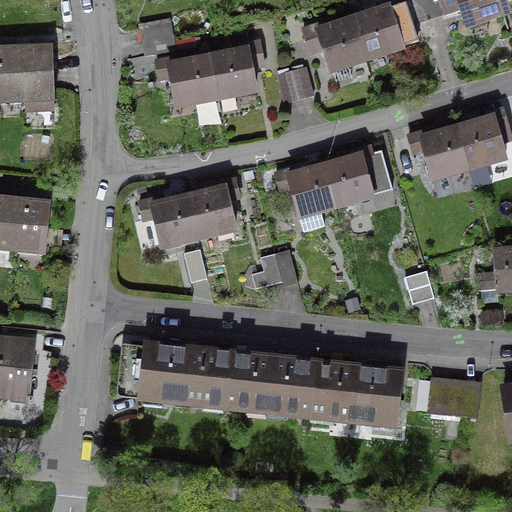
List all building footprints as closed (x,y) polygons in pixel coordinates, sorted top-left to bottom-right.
[(427,15),(422,0),(394,0),(381,5),(383,11),(353,21),(366,59),(402,47),(395,26),(402,23),(419,18),(427,15)] [(503,14),(498,0),(422,0),(427,15),(436,12),(444,9),(446,15),(454,12),(462,10),(467,25),(503,14)] [(511,0),(498,0),(503,14),(511,10),(511,0)] [(366,59),(353,21),(323,31),(321,25),(303,30),(311,54),(317,52),(323,50),(330,71),(366,59)] [(144,42),(173,36),(171,22),(141,28),(143,35),(144,42)] [(173,36),(144,42),(145,49),(147,57),(176,51),(173,36)] [(0,101),(25,100),(26,111),(27,111),(27,110),(52,109),(52,110),(54,110),(53,100),(54,100),(52,48),(51,48),(51,49),(32,49),(30,42),(23,42),(17,43),(17,50),(0,50),(0,101)] [(263,66),(259,43),(240,46),(242,53),(211,59),(218,98),(255,91),(251,69),(257,68),(263,66)] [(218,98),(211,59),(193,62),(174,66),(173,59),(156,62),(159,80),(170,78),(176,106),(218,98)] [(291,72),(299,100),(306,98),(313,96),(306,68),(291,72)] [(299,100),(291,72),(278,76),(285,104),(292,102),(299,100)] [(467,127),(458,130),(469,168),(505,158),(497,130),(508,127),(503,110),(486,115),(488,121),(467,127)] [(426,132),(409,137),(414,154),(424,151),(432,179),(469,168),(458,130),(448,133),(427,139),(426,132)] [(334,165),(325,168),(336,206),(393,190),(382,152),(373,154),(371,148),(354,153),(355,159),(334,165)] [(276,175),(281,192),(291,189),(299,217),(336,206),(325,168),(315,171),(294,177),(292,170),(276,175)] [(198,197),(189,199),(198,237),(235,229),(228,201),(239,198),(235,181),(218,185),(220,192),(198,197)] [(15,251),(16,251),(21,201),(0,198),(0,241),(16,243),(15,251)] [(161,246),(198,237),(189,199),(179,201),(158,206),(156,200),(139,203),(143,221),(154,218),(161,246)] [(24,201),(21,201),(16,251),(17,243),(43,246),(42,255),(44,256),(49,201),(48,201),(47,204),(24,201)] [(511,250),(510,251),(495,252),(496,274),(479,275),(481,289),(497,288),(498,291),(511,289),(511,250)] [(187,255),(193,283),(201,281),(208,280),(201,252),(187,255)] [(293,291),(300,289),(291,256),(277,260),(284,288),(285,293),(293,291)] [(253,280),(257,295),(271,291),(284,288),(277,260),(262,263),(265,277),(253,280)] [(405,278),(413,305),(423,302),(434,299),(426,272),(405,278)] [(359,312),(355,300),(345,303),(349,315),(359,312)] [(502,326),(501,313),(482,314),(483,327),(502,326)] [(0,339),(0,394),(12,396),(13,389),(28,390),(28,398),(29,398),(36,329),(8,326),(7,333),(6,340),(0,339)] [(145,348),(125,346),(120,389),(126,395),(140,397),(225,406),(231,357),(188,352),(145,347),(145,348)] [(273,361),(231,357),(225,406),(310,415),(315,365),(273,361)] [(358,370),(315,365),(310,415),(396,424),(401,375),(358,370)] [(460,416),(463,383),(448,382),(432,380),(429,413),(460,416)] [(477,417),(480,385),(472,384),(463,383),(460,416),(477,417)] [(511,389),(503,391),(510,440),(511,439),(511,389)]
